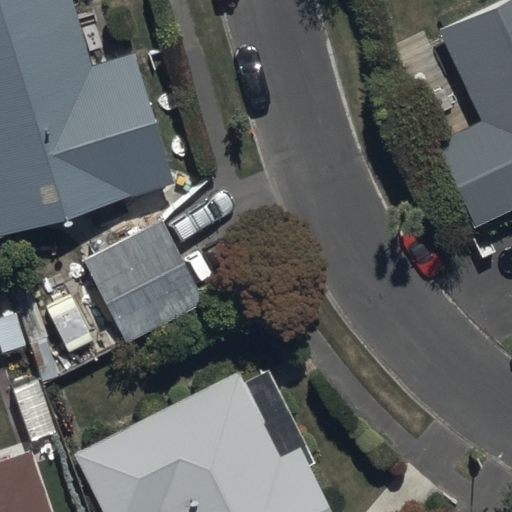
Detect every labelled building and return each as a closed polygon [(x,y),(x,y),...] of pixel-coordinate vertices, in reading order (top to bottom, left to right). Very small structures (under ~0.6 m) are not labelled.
[(0,0),(0,231),(171,185),(131,55),(90,67),(68,0),(0,0)] [(511,0),(501,0),(434,32),(477,123),(434,144),(474,228),(511,209),(511,0)] [(160,222),(60,271),(99,350),(199,300),(160,222)] [(330,511),(308,465),(313,463),(269,371),(240,384),(236,375),(71,452),(99,511),(330,511)] [(0,511),(50,511),(30,452),(0,461),(0,511)]
